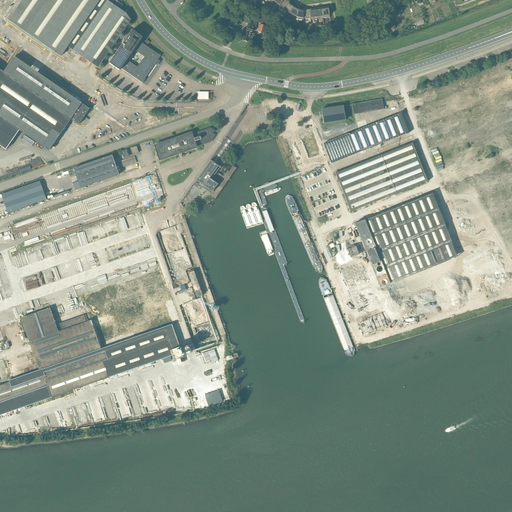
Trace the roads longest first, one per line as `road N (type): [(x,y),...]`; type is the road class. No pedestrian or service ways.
road 1 (unclassified): [(511,10),(387,55),(262,60),(202,40),(170,9)]
road 2 (unknown): [(166,276),(193,375),(158,370),(0,425)]
road 3 (secondary): [(242,75),(336,85),(511,31)]
road 4 (unclassified): [(0,186),(221,106),(242,75)]
road 5 (unknown): [(106,68),(141,89),(167,69),(229,99),(231,113),(212,148)]
road 6 (unknown): [(511,152),(348,217)]
road 7 (unknown): [(0,245),(164,189)]
road 8 (unknown): [(301,158),(295,135),(308,107),(348,217)]
road 9 (unknown): [(157,248),(30,296),(17,292),(10,271)]
road 10 (unknown): [(0,222),(158,167)]
road 11 (unknown): [(10,271),(155,222)]
road 12 (unknown): [(117,97),(0,25)]
road 13 (unknown): [(117,97),(60,148),(0,157)]
road 14 (secondary): [(139,0),(181,48),(242,75)]
